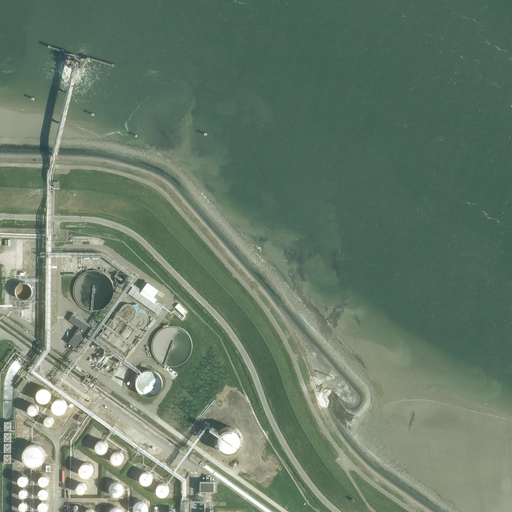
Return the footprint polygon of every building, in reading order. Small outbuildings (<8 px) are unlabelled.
[(174,308),(185,316),(189,311),(178,302),(174,308)] [(76,332),(84,338),(92,327),(73,313),(68,320),(79,328),(76,332)] [(154,318),(148,327),(151,328),(157,320),(154,318)] [(84,338),(76,332),(66,346),(74,352),(84,338)] [(34,365),(31,370),(39,373),(41,368),(34,365)] [(24,387),(31,379),(27,376),(20,384),(24,387)] [(51,395),(52,394),(51,392),(51,391),(50,389),(49,388),(47,387),(46,386),(44,386),(43,386),(42,386),(40,386),(39,387),(37,388),(37,389),(36,391),(35,392),(35,394),(35,395),(36,397),(37,399),(39,401),(40,401),(42,402),(43,402),(45,402),(46,401),(48,401),(49,400),(50,399),(51,397),(51,395)] [(66,407),(66,405),(66,404),(66,402),(65,401),(64,400),(63,399),(61,398),(60,398),(59,397),(57,397),(56,398),(54,399),(52,400),(52,402),(51,403),(51,405),(51,406),(51,408),(52,409),(53,410),(54,411),(55,412),(57,413),(58,413),(60,413),(61,412),(63,412),(64,411),(65,409),(66,408),(66,407)] [(38,411),(38,409),(38,408),(38,407),(37,406),(37,405),(36,405),(35,404),(33,403),(31,404),(30,404),(29,405),(28,406),(27,407),(27,408),(27,409),(27,410),(27,411),(27,412),(28,413),(30,415),(32,415),(33,415),(35,415),(36,414),(37,412),(38,412),(38,411)] [(53,423),(53,422),(53,421),(52,420),(51,418),(50,418),(49,417),(48,417),(47,417),(46,417),(45,418),(44,420),(43,422),(44,424),(45,425),(45,426),(46,426),(48,427),(49,427),(50,426),(51,425),(52,424),(53,423)] [(242,441),(242,439),(242,436),(241,434),(240,432),(238,430),(236,428),(234,427),(232,426),(229,426),(227,426),(224,426),(221,428),(219,429),(218,432),(217,434),(216,436),(216,438),(216,441),(216,443),(218,446),(219,448),(221,450),(223,451),(226,452),(228,452),(231,452),(233,451),(236,450),(238,448),(240,446),(241,444),(242,441)] [(107,446),(107,445),(107,444),(106,442),(106,441),(105,440),(103,439),(102,439),(101,439),(99,439),(97,439),(96,440),(95,441),(95,442),(94,444),(94,445),(94,446),(95,447),(96,449),(96,450),(97,451),(99,451),(100,451),(101,451),(102,451),(103,451),(105,450),(106,449),(106,448),(107,446)] [(45,456),(45,454),(45,452),(45,449),(44,447),(42,446),(40,444),(38,443),(36,442),(34,442),(31,442),(29,443),(27,444),(25,446),(24,447),(23,449),(22,451),(22,454),(22,456),(23,458),(24,460),(25,462),(27,464),(29,465),(31,465),(33,466),(35,465),(38,465),(40,464),(42,462),(43,460),(44,458),(45,456)] [(123,458),(123,457),(123,456),(123,455),(122,453),(121,453),(119,451),(118,451),(117,451),(116,451),(114,451),(113,453),(112,453),(111,455),(111,457),(111,458),(111,459),(112,461),(113,462),(114,462),(115,463),(116,463),(117,463),(119,463),(120,462),(121,461),(122,460),(123,459),(123,458)] [(93,471),(93,469),(93,468),(92,467),(92,465),(91,464),(90,463),(89,463),(88,462),(86,462),(84,462),(83,462),(82,463),(80,464),(80,465),(79,466),(78,468),(78,469),(78,471),(78,472),(79,473),(80,474),(81,475),(82,476),(83,476),(85,477),(86,477),(88,476),(89,476),(90,475),(91,474),(92,473),(93,471)] [(152,479),(152,477),(152,476),(152,475),(151,474),(150,473),(149,471),(148,471),(146,471),(145,471),(143,471),(142,471),(141,472),(140,473),(140,474),(139,476),(139,477),(139,478),(139,480),(140,481),(141,482),(142,483),(143,483),(144,484),(145,484),(146,484),(148,484),(149,483),(150,482),(151,481),(152,480),(152,479)] [(28,479),(28,478),(28,476),(27,475),(26,474),(24,473),(23,473),(22,473),(21,474),(20,474),(19,475),(19,476),(19,478),(19,480),(20,481),(20,482),(21,483),(23,483),(25,483),(26,483),(27,482),(28,481),(28,480),(28,479)] [(49,479),(49,478),(48,476),(48,475),(46,474),(45,473),(44,473),(42,473),(41,474),(41,475),(40,475),(39,476),(39,477),(39,478),(39,480),(40,481),(41,482),(42,483),(44,483),(45,483),(46,483),(47,482),(48,481),(48,480),(49,479)] [(207,492),(217,492),(217,477),(203,477),(203,480),(201,480),(201,490),(207,490),(207,492)] [(123,489),(123,488),(123,486),(123,485),(122,483),(121,482),(119,481),(118,480),(117,480),(116,480),(114,480),(112,480),(111,481),(110,482),(109,483),(108,484),(108,486),(107,488),(108,489),(108,491),(109,492),(110,493),(111,494),(112,495),(114,495),(115,496),(116,496),(118,495),(120,494),(121,493),(122,492),(123,491),(123,489)] [(168,490),(169,489),(168,487),(168,485),(167,484),(166,484),(165,483),(164,483),(162,482),(161,482),(160,483),(159,483),(158,484),(157,485),(156,486),(156,487),(156,489),(156,491),(157,492),(157,493),(158,494),(159,494),(161,495),(162,495),(163,495),(165,495),(165,494),(166,493),(167,492),(168,491),(168,490)] [(87,489),(87,488),(87,487),(86,486),(85,485),(84,484),(83,483),(81,483),(79,484),(78,486),(78,487),(77,488),(78,489),(78,490),(79,491),(80,492),(82,493),(84,492),(85,491),(86,491),(86,490),(87,489)] [(48,493),(49,491),(48,490),(48,489),(47,488),(46,488),(45,487),(43,488),(42,488),(41,490),(41,491),(41,492),(41,493),(42,494),(43,495),(44,495),(46,495),(47,494),(48,493)] [(29,493),(29,492),(29,490),(28,489),(27,488),(25,488),(24,488),(23,488),(22,489),(21,490),(21,491),(21,493),(22,494),(24,495),(25,496),(27,495),(28,494),(29,493)] [(29,506),(29,504),(29,503),(28,502),(27,501),(25,500),(23,501),(22,501),(21,503),(21,504),(21,506),(22,507),(23,507),(23,508),(25,508),(26,508),(28,507),(29,506)] [(49,506),(50,504),(49,503),(49,502),(48,501),(47,501),(46,500),(44,501),(43,501),(43,502),(42,503),(42,504),(42,506),(43,507),(43,508),(44,508),(46,509),(47,508),(48,508),(49,507),(49,506)] [(147,509),(148,507),(147,506),(147,504),(146,503),(145,502),(144,501),(143,500),(141,500),(140,500),(139,500),(137,500),(136,501),(135,502),(134,503),(133,504),(133,506),(132,507),(132,508),(133,510),(133,511),(145,511),(146,511),(147,511),(147,509)]
